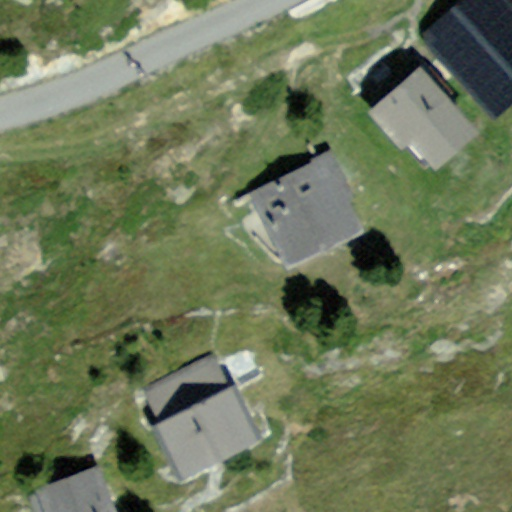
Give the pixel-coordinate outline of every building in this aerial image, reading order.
[(511,13),(499,0),(471,0),(432,36),(496,107),(511,92),(511,13)] [(418,74),(375,113),(401,142),(408,136),(434,164),(470,131),(418,74)] [(328,163),(259,197),(290,259),(355,227),(337,191),(341,189),(328,163)] [(212,358),(147,389),(186,468),(250,437),(212,358)] [(106,511),(93,477),(45,495),(51,511),(106,511)]
